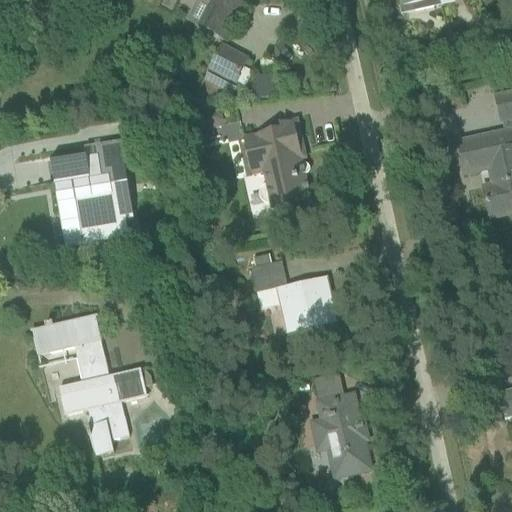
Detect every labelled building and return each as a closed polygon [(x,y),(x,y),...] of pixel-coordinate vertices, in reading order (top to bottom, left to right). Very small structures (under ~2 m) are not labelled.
[(200,0),(187,27),(225,47),(250,1),(247,0),(200,0)] [(396,0),(400,13),(430,7),(431,14),(441,12),(438,0),(396,0)] [(244,73),(249,65),(224,51),(194,106),(240,103),(241,105),(276,101),(273,80),(251,82),(253,78),(244,73)] [(510,231),(511,230),(511,97),(495,101),(500,130),(503,130),(505,139),(460,149),(466,181),(489,175),(493,191),(484,194),(490,225),(509,221),(510,231)] [(222,119),(215,115),(205,117),(199,123),(201,131),(208,135),(220,132),(224,127),(222,119)] [(297,127),(276,131),(277,137),(245,144),(252,182),(264,179),(266,190),(262,193),(260,195),(259,198),(260,203),(261,206),(264,208),(268,210),(270,210),(272,216),(295,211),(294,206),(309,203),(304,181),(306,181),(304,170),(302,171),(301,165),(305,164),(297,127)] [(85,156),(52,162),(58,194),(73,190),(83,250),(128,242),(126,227),(134,226),(122,148),(85,154),(85,156)] [(339,337),(327,285),(287,294),(281,269),(252,275),(261,314),(280,310),(287,341),(336,329),(338,337),(339,337)] [(45,333),(32,336),(38,363),(75,354),(83,389),(60,395),(66,421),(89,416),(93,431),(86,433),(89,442),(90,442),(95,463),(113,458),(111,447),(129,442),(121,409),(147,403),(145,393),(153,391),(151,382),(145,375),(109,383),(96,322),(54,332),(53,329),(45,331),(45,333)] [(176,347),(152,352),(161,388),(183,383),(176,347)] [(511,396),(499,399),(505,426),(511,423),(511,396)] [(319,425),(310,427),(317,460),(327,457),(333,485),(371,476),(364,447),(368,446),(362,418),(358,419),(354,401),(316,410),(319,425)]
